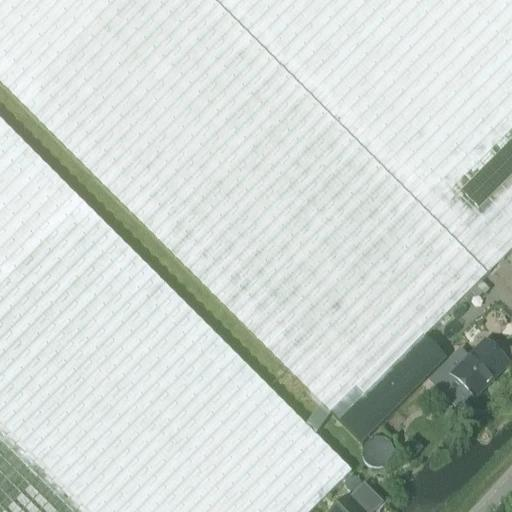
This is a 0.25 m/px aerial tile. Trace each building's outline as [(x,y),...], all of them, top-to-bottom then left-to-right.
[(443,361),(437,356),(421,340),(511,249),(511,6),(506,0),(0,0),(0,90),(326,417),(329,414),(360,445),(443,361)] [(0,423),(88,511),(312,511),(350,475),(14,138),(0,124),(0,423)] [(459,350),(427,384),(457,413),(470,399),(504,367),(491,354),(481,345),(468,359),(459,350)] [(0,511),(88,511),(0,423),(0,511)] [(390,447),(388,444),(386,443),(384,441),(382,441),(379,440),(376,440),(374,440),(371,441),(369,442),(367,444),(365,446),(364,448),(363,450),(362,453),(362,456),(362,458),(363,461),(364,463),(365,465),(367,467),(369,469),(372,470),(374,471),(377,471),(379,471),(382,470),(384,469),(387,468),(389,466),(390,464),(392,462),(392,459),(393,457),(393,454),(392,451),(391,449),(390,447)] [(411,440),(401,450),(413,460),(422,449),(411,440)] [(358,481),(357,480),(356,479),(355,479),(353,478),(351,478),(350,478),(348,478),(347,479),(346,480),(345,481),(345,482),(344,483),(344,484),(344,485),(344,487),(344,488),(345,489),(345,490),(346,491),(347,492),(350,493),(351,493),(352,493),(354,493),(355,492),(356,491),(357,491),(358,490),(358,488),(359,487),(359,486),(359,485),(359,483),(358,482),(358,481)] [(374,511),(382,505),(363,486),(347,501),(346,500),(334,511),(374,511)]
